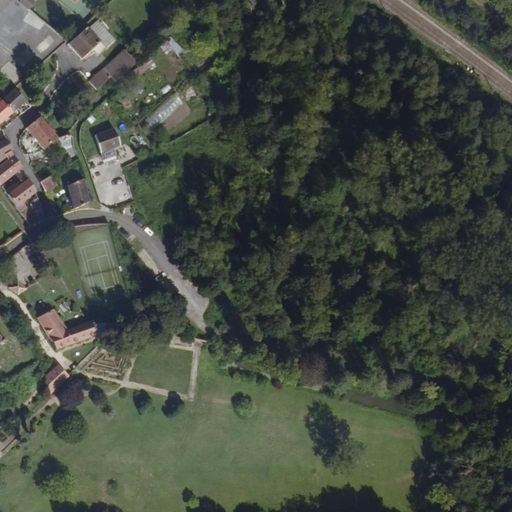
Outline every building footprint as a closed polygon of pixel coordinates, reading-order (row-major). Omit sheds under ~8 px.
[(36,2),(33,0),(20,0),(30,9),(36,2)] [(115,40),(96,19),(87,27),(106,48),(115,40)] [(106,48),(87,27),(69,44),(83,60),(92,51),(98,57),(106,48)] [(114,83),(138,62),(125,48),(104,67),(113,77),(110,79),(114,83)] [(203,75),(215,65),(210,60),(199,70),(203,75)] [(2,70),(10,79),(18,72),(9,62),(2,70)] [(88,81),(104,67),(103,65),(87,80),(88,81)] [(110,79),(113,77),(104,67),(88,81),(97,91),(110,79)] [(27,101),(16,88),(3,100),(13,111),(18,107),(22,112),(32,103),(29,99),(27,101)] [(13,111),(3,100),(0,102),(0,118),(2,121),(13,111)] [(58,137),(41,116),(27,128),(45,149),(58,137)] [(122,144),(116,128),(94,135),(100,152),(122,144)] [(14,149),(7,139),(4,141),(0,135),(0,165),(14,156),(12,151),(14,149)] [(0,184),(23,167),(14,156),(0,165),(0,184)] [(58,187),(52,176),(40,182),(46,193),(58,187)] [(37,191),(29,179),(9,193),(17,205),(36,192),(37,191)] [(91,201),(84,179),(69,185),(73,198),(76,208),(91,201)] [(76,208),(73,198),(68,200),(71,210),(76,208)] [(39,221),(28,207),(21,212),(31,226),(39,221)] [(84,236),(79,226),(74,229),(79,239),(84,236)] [(26,288),(16,279),(8,288),(18,297),(26,288)] [(105,334),(104,321),(89,322),(69,329),(54,308),(37,318),(57,350),(79,343),(80,346),(84,344),(84,342),(105,334)] [(0,353),(6,347),(8,349),(10,346),(7,343),(9,340),(8,339),(9,338),(7,336),(5,338),(0,333),(0,353)] [(70,376),(58,364),(45,377),(53,393),(70,376)]
